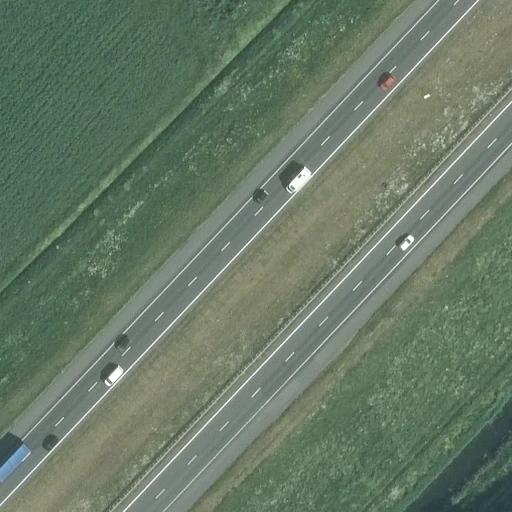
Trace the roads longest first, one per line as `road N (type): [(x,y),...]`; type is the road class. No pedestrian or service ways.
road 1 (motorway): [(456,0),(0,481)]
road 2 (motorway): [(143,511),(511,122)]
